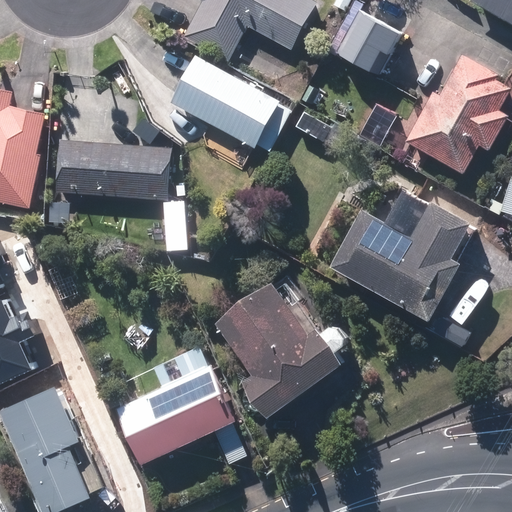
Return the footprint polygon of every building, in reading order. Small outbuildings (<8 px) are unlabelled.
[(199,0),(199,2),(204,5),(185,38),(229,63),(248,29),(291,53),(317,6),(305,0),(199,0)] [(511,0),(474,0),(471,6),(511,29),(511,0)] [(364,22),(360,14),(336,56),(355,72),(371,78),(379,79),(399,40),(377,31),(364,22)] [(499,79),(463,59),(440,101),(434,98),(408,147),(463,177),(479,148),(488,153),(506,120),(498,115),(510,94),(495,86),(499,79)] [(198,61),(172,107),(255,152),(280,107),(198,61)] [(0,94),(0,203),(31,210),(41,159),(37,158),(44,120),(11,113),(14,97),(0,94)] [(62,144),(58,196),(169,203),(173,152),(62,144)] [(511,178),(510,178),(498,210),(511,214),(511,178)] [(363,216),(331,272),(429,327),(460,271),(451,266),(471,231),(430,208),(428,212),(403,198),(386,229),(363,216)] [(243,388),(268,423),(341,370),(316,336),(308,342),(271,289),(216,329),(254,381),(243,388)] [(0,301),(0,383),(31,370),(18,342),(26,339),(17,318),(11,321),(2,301),(0,301)] [(117,413),(142,468),(236,426),(211,371),(117,413)] [(56,393),(1,417),(41,511),(72,511),(92,504),(70,452),(80,448),(56,393)]
